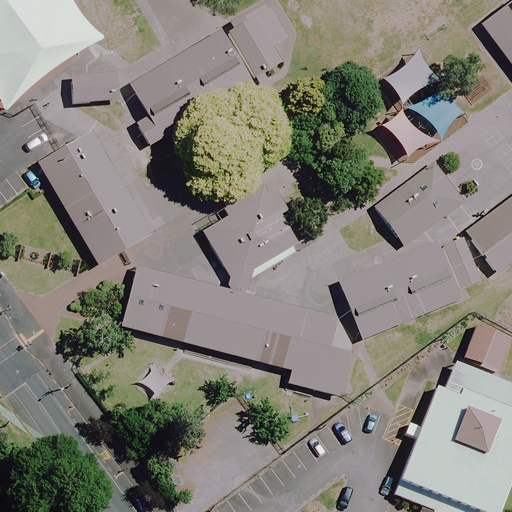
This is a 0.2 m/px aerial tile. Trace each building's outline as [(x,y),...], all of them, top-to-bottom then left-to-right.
[(149,24),(135,0),(76,0),(105,49),(149,24)] [(511,0),(509,0),(476,25),(511,73),(511,0)] [(256,14),(228,29),(257,80),(285,64),(256,14)] [(216,32),(122,86),(154,141),(247,87),(216,32)] [(117,69),(70,69),(70,102),(117,101),(117,69)] [(153,234),(93,134),(37,167),(97,267),(153,234)] [(465,204),(434,163),(374,208),(405,249),(465,204)] [(269,193),(198,234),(226,281),(297,241),(269,193)] [(511,267),(511,193),(463,230),(499,278),(511,267)] [(481,291),(457,233),(334,283),(358,341),(481,291)] [(339,314),(136,263),(120,327),(293,370),(289,384),(338,396),(348,353),(331,349),(339,314)] [(509,345),(476,330),(463,361),(495,375),(509,345)] [(447,511),(500,511),(511,483),(511,388),(443,362),(392,490),(447,511)]
